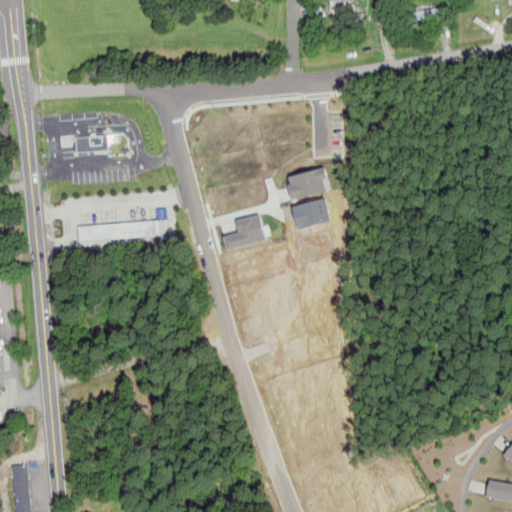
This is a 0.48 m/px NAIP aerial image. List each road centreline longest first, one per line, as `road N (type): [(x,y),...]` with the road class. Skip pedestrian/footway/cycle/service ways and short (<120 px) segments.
road 1 (secondary): [(62,511),(14,0)]
road 2 (residential): [(22,92),(293,85),(511,44)]
road 3 (residential): [(294,511),(228,331),(165,90)]
